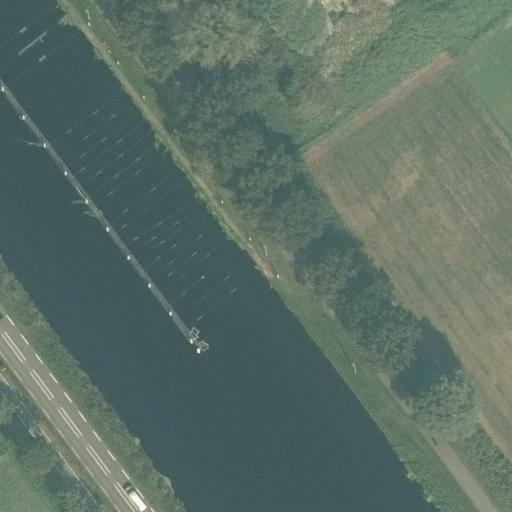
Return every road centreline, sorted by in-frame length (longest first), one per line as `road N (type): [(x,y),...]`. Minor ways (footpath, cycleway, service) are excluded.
road 1 (unclassified): [(486,511),(92,0)]
road 2 (secondary): [(135,511),(0,330)]
